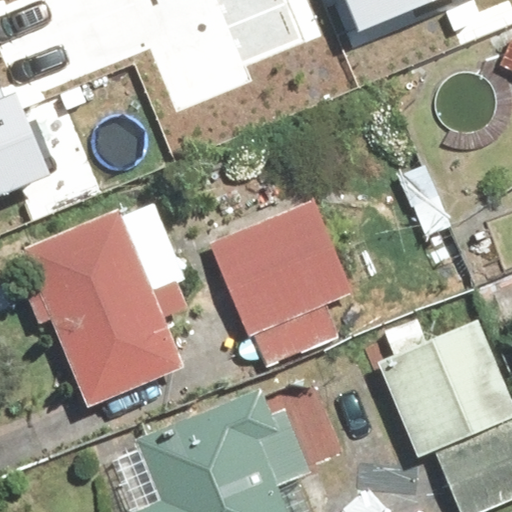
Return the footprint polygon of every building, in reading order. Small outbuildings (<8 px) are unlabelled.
[(348,0),(362,32),(440,0),(348,0)] [(0,209),(63,187),(30,95),(0,106),(0,209)] [(424,164),(403,174),(441,252),(462,242),(424,164)] [(160,177),(27,236),(100,399),(233,340),(160,177)] [(331,186),(222,233),(270,340),(378,293),(331,186)] [(511,346),(498,313),(395,357),(439,459),(511,428),(511,346)] [(327,511),(278,379),(88,448),(111,511),(327,511)]
